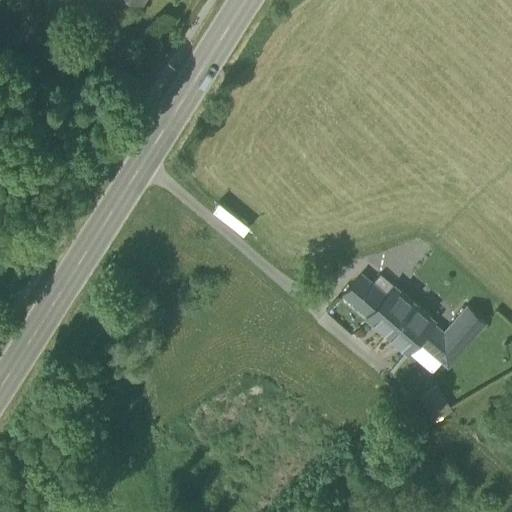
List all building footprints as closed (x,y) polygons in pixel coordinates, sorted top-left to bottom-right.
[(344,290),(368,313),(386,294),(373,281),(362,271),(344,290)] [(386,294),(394,285),(381,272),(373,281),(386,294)] [(367,313),(387,333),(413,303),(394,285),(386,294),(368,313),(367,313)] [(433,319),(413,303),(387,333),(404,349),(405,348),(415,338),(431,322),(433,319)] [(443,359),(448,363),(484,322),(467,307),(444,334),(431,322),(415,338),(425,347),(427,345),(443,359)] [(425,347),(415,338),(405,348),(431,371),(443,359),(427,345),(425,347)] [(433,421),(453,409),(437,383),(417,395),(433,421)]
